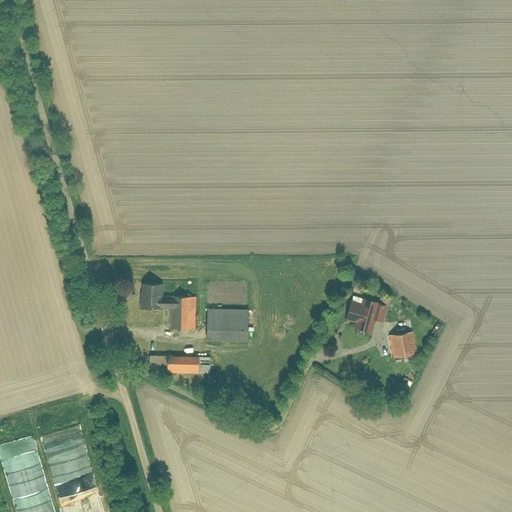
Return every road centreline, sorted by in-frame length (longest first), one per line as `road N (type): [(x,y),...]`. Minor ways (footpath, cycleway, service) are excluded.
road 1 (unclassified): [(121,369),(12,0)]
road 2 (unclassified): [(121,369),(271,429),(309,363),(366,347)]
road 3 (unclassified): [(162,511),(121,369)]
